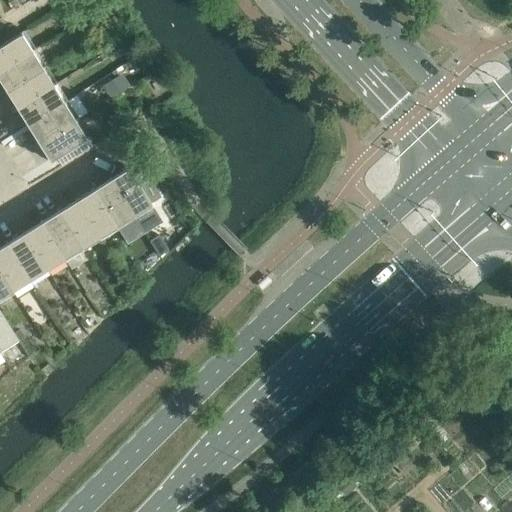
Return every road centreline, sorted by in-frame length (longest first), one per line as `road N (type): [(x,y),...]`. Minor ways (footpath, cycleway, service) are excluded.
road 1 (secondary): [(447,161),(78,511)]
road 2 (secondary): [(153,511),(491,206)]
road 3 (secondary): [(295,0),(447,161)]
road 4 (secondary): [(481,132),(360,0)]
road 5 (residential): [(99,165),(18,212),(0,182)]
